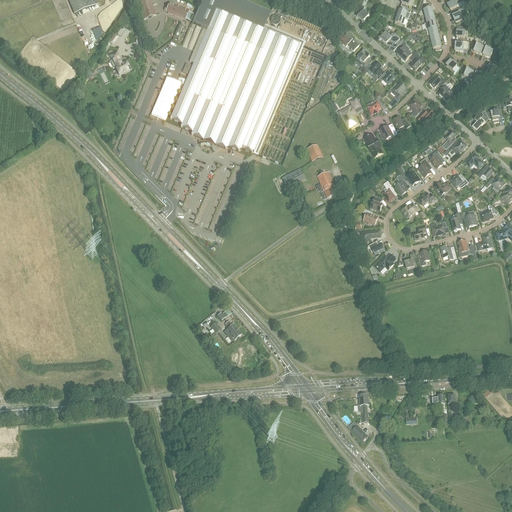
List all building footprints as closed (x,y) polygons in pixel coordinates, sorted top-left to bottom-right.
[(83,12),(94,7),(99,6),(96,0),(67,0),(73,16),(83,12)] [(136,0),(144,20),(156,16),(149,0),(136,0)] [(208,28),(194,64),(187,80),(177,103),(176,105),(170,119),(182,124),(181,127),(193,132),(191,135),(205,141),(205,146),(207,147),(210,148),(214,145),(227,150),(228,147),(240,152),(241,149),(253,154),(299,44),(264,30),(271,13),(240,0),(202,0),(198,10),(193,22),(208,28)] [(355,7),(353,9),(354,9),(359,15),(357,17),(362,22),(362,23),(362,24),(363,24),(364,24),(364,23),(365,23),(365,22),(364,22),(369,16),(364,11),(365,7),(361,6),(363,0),(362,0),(357,0),(356,4),(355,7)] [(403,0),(401,7),(407,9),(408,6),(409,7),(411,0),(403,0)] [(448,5),(452,14),(467,7),(464,1),(456,5),(455,2),(448,5)] [(181,18),(185,20),(186,18),(189,11),(170,3),(166,12),(181,18)] [(426,17),(433,15),(431,5),(425,7),(425,10),(424,10),(426,17)] [(405,19),(405,18),(407,13),(410,14),(411,10),(407,9),(401,7),(398,16),(405,19)] [(467,8),(467,7),(452,14),(456,24),(463,21),(461,14),(463,14),(467,12),(466,8),(467,8)] [(433,15),(426,17),(427,23),(435,22),(433,15)] [(403,25),(405,19),(398,16),(394,26),(404,29),(405,26),(403,25)] [(435,22),(427,23),(429,30),(437,28),(435,22)] [(437,28),(429,30),(430,36),(438,34),(437,28)] [(457,41),(467,42),(467,39),(465,38),(465,32),(457,31),(457,41)] [(341,33),(338,39),(338,43),(339,44),(340,43),(346,48),(346,49),(348,47),(354,53),(354,52),(358,49),(359,47),(357,45),(355,43),(354,42),(355,42),(355,41),(355,40),(354,40),(353,39),(353,40),(352,40),(351,40),(351,39),(350,37),(347,35),(345,37),(341,33)] [(381,40),(386,45),(386,44),(390,48),(392,46),(396,49),(401,44),(404,40),(403,39),(400,42),(399,41),(400,40),(395,35),(392,38),(386,33),(381,38),(381,37),(380,37),(379,38),(379,39),(379,40),(380,40),(381,40)] [(432,43),(440,41),(438,34),(430,36),(432,43)] [(440,41),(432,43),(434,49),(435,49),(436,52),(442,51),(440,41)] [(467,43),(467,42),(457,41),(455,51),(463,52),(464,46),(463,45),(463,42),(467,43)] [(481,55),(484,46),(476,42),(475,46),(474,45),(471,51),(481,55)] [(404,43),(400,47),(402,50),(398,55),(398,56),(401,59),(401,58),(402,58),(408,52),(410,50),(406,46),(407,45),(404,43)] [(488,47),(484,46),(481,55),(490,59),(493,51),(487,49),(488,47)] [(362,73),(372,63),(368,59),(370,57),(366,53),(365,53),(366,52),(366,51),(365,50),(364,50),(363,50),(363,51),(363,52),(358,58),(358,59),(357,59),(355,61),(362,68),(360,71),(362,73)] [(113,69),(116,68),(119,75),(131,70),(127,62),(121,64),(119,59),(120,58),(117,52),(110,56),(113,61),(110,63),(113,69)] [(410,57),(413,60),(418,55),(419,54),(417,52),(415,54),(414,53),(412,55),(408,52),(402,58),(402,59),(401,59),(405,62),(406,62),(410,57)] [(416,62),(414,64),(411,67),(416,72),(422,65),(420,62),(422,59),(418,55),(413,60),(416,62)] [(457,66),(451,61),(445,69),(453,75),(455,72),(453,71),(457,66)] [(375,74),(378,77),(383,72),(380,69),(382,67),(377,62),(369,70),(374,75),(375,74)] [(502,68),(491,64),(487,74),(495,77),(497,70),(500,72),(502,68)] [(325,68),(314,95),(316,96),(327,69),(325,68)] [(470,82),(474,73),(464,69),(461,76),(471,80),(470,82)] [(330,70),(318,97),(321,98),(332,71),(330,70)] [(395,78),(391,74),(389,73),(388,75),(387,75),(385,73),(378,80),(381,82),(383,81),(388,85),(390,83),(391,84),(393,81),(393,80),(395,78)] [(483,76),(474,73),(470,82),(473,84),(474,81),(480,84),(483,76)] [(436,78),(430,85),(434,89),(437,86),(439,85),(442,87),(446,83),(447,82),(442,78),(439,75),(436,78)] [(440,95),(439,95),(443,98),(444,98),(450,91),(453,89),(449,84),(448,85),(446,83),(442,87),(444,90),(442,91),(440,94),(440,95)] [(408,90),(406,88),(401,84),(399,87),(396,85),(390,92),(399,100),(408,90)] [(444,98),(443,99),(447,102),(448,102),(451,99),(452,97),(455,100),(460,95),(456,91),(453,88),(453,89),(450,91),(444,98)] [(508,108),(508,110),(508,111),(509,111),(509,112),(511,112),(511,100),(510,100),(509,95),(502,96),(502,97),(500,97),(502,106),(503,106),(503,108),(508,108)] [(356,110),(361,107),(356,99),(351,102),(351,103),(352,102),(356,110)] [(381,108),(384,106),(378,99),(367,106),(372,116),(375,114),(376,112),(381,109),(381,108)] [(417,112),(422,106),(419,102),(419,101),(417,99),(416,99),(415,99),(408,106),(415,112),(411,116),(415,119),(419,114),(417,112)] [(498,118),(503,117),(501,107),(494,108),(494,112),(486,114),(488,117),(489,120),(492,120),(493,122),(494,124),(498,123),(498,121),(499,120),(498,118)] [(353,116),(357,114),(353,108),(350,110),(349,108),(341,112),(342,115),(341,115),(348,129),(359,123),(357,119),(355,119),(353,116)] [(424,111),(424,112),(416,119),(421,124),(424,121),(428,124),(431,121),(430,120),(435,116),(429,111),(427,114),(424,111)] [(477,123),(472,128),(475,130),(477,132),(480,128),(481,127),(482,127),(485,123),(478,116),(474,120),(477,123)] [(411,126),(407,121),(403,123),(400,117),(399,118),(398,117),(396,118),(396,119),(393,121),(398,130),(404,127),(406,129),(411,126)] [(389,127),(388,126),(388,127),(381,130),(380,131),(381,131),(382,134),(383,134),(386,140),(393,136),(394,137),(398,135),(394,128),(391,130),(390,129),(389,127)] [(451,141),(456,136),(451,132),(445,139),(447,141),(447,142),(445,144),(442,147),(446,151),(448,150),(454,144),(451,141)] [(372,135),(364,139),(365,140),(365,139),(366,139),(368,144),(367,145),(371,153),(372,153),(372,154),(374,153),(376,158),(383,154),(380,148),(382,148),(377,139),(376,140),(372,135)] [(450,148),(449,150),(450,151),(452,150),(458,156),(459,154),(460,154),(461,152),(465,148),(467,146),(465,145),(461,141),(461,142),(458,144),(456,142),(450,148)] [(312,162),(316,160),(323,158),(317,145),(307,149),(312,162)] [(445,162),(442,158),(438,153),(435,155),(434,154),(433,155),(430,157),(429,158),(429,159),(437,170),(443,165),(439,161),(442,158),(445,162)] [(475,154),(465,164),(470,168),(474,165),(479,169),(483,164),(479,159),(480,158),(475,154)] [(430,165),(425,160),(420,163),(422,166),(422,167),(419,169),(425,178),(431,174),(427,167),(430,165)] [(486,170),(484,169),(477,176),(480,179),(483,175),(487,179),(494,173),(489,169),(488,170),(487,170),(487,169),(486,170)] [(300,170),(282,179),(287,188),(305,179),(305,178),(300,170)] [(405,175),(403,177),(406,182),(409,180),(413,187),(418,183),(420,181),(421,181),(420,180),(418,178),(414,173),(412,174),(410,172),(405,175)] [(337,195),(333,184),(329,173),(318,177),(323,188),(328,199),(337,195)] [(397,189),(402,196),(408,191),(405,187),(408,185),(401,175),(400,176),(398,174),(396,176),(398,178),(397,178),(400,183),(397,186),(397,189)] [(469,184),(462,175),(461,176),(462,176),(464,178),(462,180),(461,180),(458,175),(450,181),(456,188),(459,185),(462,189),(469,184)] [(498,177),(495,180),(491,184),(498,191),(505,184),(498,177)] [(395,198),(395,197),(393,194),(395,192),(397,195),(398,196),(398,195),(388,182),(384,185),(388,190),(385,192),(384,196),(389,203),(395,198)] [(490,182),(481,191),(483,193),(487,189),(491,185),(488,183),(490,182)] [(441,184),(434,188),(441,197),(444,195),(445,195),(446,194),(446,193),(447,193),(447,192),(451,189),(447,183),(445,185),(443,187),(441,184)] [(508,204),(511,200),(511,189),(509,186),(503,193),(504,194),(500,198),(504,201),(508,204)] [(432,195),(431,195),(429,197),(427,194),(422,198),(421,197),(418,199),(419,200),(418,200),(423,207),(428,203),(428,204),(430,203),(431,204),(436,201),(432,195)] [(382,201),(375,198),(374,202),(373,202),(370,209),(380,212),(382,205),(381,204),(382,201)] [(407,207),(401,211),(407,219),(413,215),(413,214),(418,211),(413,205),(409,208),(407,207)] [(483,223),(487,221),(487,220),(493,219),(492,214),(493,214),(496,211),(498,213),(498,214),(499,213),(490,205),(488,207),(489,211),(480,214),(483,223)] [(372,216),(373,213),(365,210),(363,214),(366,215),(364,221),(365,222),(369,224),(369,223),(375,226),(378,218),(374,217),(372,216)] [(467,229),(477,226),(474,212),(468,213),(469,217),(464,218),(467,229)] [(463,226),(462,224),(462,222),(460,215),(454,216),(455,220),(451,221),(454,232),(455,232),(457,232),(458,231),(461,230),(460,228),(463,226)] [(435,237),(439,236),(446,234),(444,229),(447,228),(446,222),(442,223),(443,226),(432,229),(433,232),(432,232),(433,236),(434,236),(435,237)] [(501,232),(496,233),(498,241),(507,239),(508,238),(511,241),(511,228),(508,224),(503,229),(504,230),(503,231),(503,232),(501,232)] [(427,233),(425,227),(418,229),(419,233),(413,234),(413,235),(412,235),(412,236),(412,238),(413,239),(414,239),(415,241),(416,241),(419,241),(419,240),(425,239),(424,234),(427,233)] [(381,238),(381,237),(380,231),(361,233),(362,242),(371,242),(370,239),(381,238)] [(479,251),(492,248),(489,235),(482,237),(484,243),(477,244),(479,251)] [(466,241),(458,243),(460,254),(459,254),(460,258),(469,256),(473,255),(473,256),(477,255),(476,252),(477,252),(475,246),(477,251),(477,252),(476,252),(474,252),(473,248),(468,249),(467,246),(466,241)] [(375,243),(369,246),(372,253),(373,253),(374,253),(375,256),(385,251),(381,244),(377,246),(376,245),(375,243)] [(440,248),(443,257),(445,258),(448,257),(449,260),(457,259),(455,253),(452,254),(450,248),(447,249),(446,247),(445,247),(440,248)] [(422,260),(419,261),(421,267),(427,266),(426,263),(427,262),(430,261),(428,251),(421,253),(422,260)] [(386,255),(384,257),(374,267),(380,273),(386,268),(389,270),(388,271),(395,265),(393,264),(396,261),(390,255),(388,257),(386,255)] [(405,262),(404,262),(407,270),(407,269),(408,269),(408,271),(414,269),(415,273),(419,272),(414,255),(410,256),(411,258),(408,259),(408,262),(405,262)] [(221,321),(228,317),(225,313),(223,314),(222,314),(218,317),(221,321)] [(229,322),(227,323),(238,338),(242,335),(234,325),(232,326),(229,322)] [(211,327),(212,330),(209,332),(211,335),(214,332),(216,334),(221,329),(216,323),(211,327)] [(227,330),(224,333),(232,342),(234,340),(234,341),(238,338),(227,323),(225,325),(228,329),(227,330)] [(438,398),(433,399),(433,405),(438,405),(441,405),(442,411),(442,415),(447,415),(447,411),(445,411),(445,404),(445,396),(441,396),(438,396),(438,397),(438,398)] [(368,437),(358,427),(352,432),(362,443),(368,437)]
